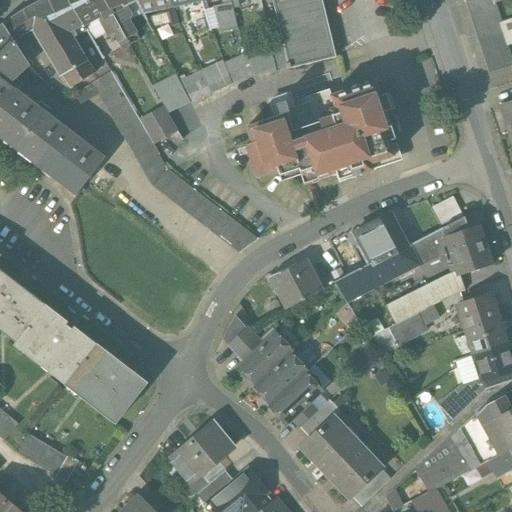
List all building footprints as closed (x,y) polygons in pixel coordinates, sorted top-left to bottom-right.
[(64,75),(87,62),(69,32),(48,0),(47,0),(4,27),(14,42),(15,41),(34,29),(38,36),(63,76),(64,75)] [(48,0),(69,32),(95,19),(97,23),(100,22),(109,39),(115,35),(120,44),(128,40),(105,0),(48,0)] [(127,7),(137,2),(136,0),(105,0),(128,40),(137,35),(130,21),(132,17),(127,7)] [(168,9),(174,7),(171,0),(136,0),(137,2),(143,13),(168,9)] [(230,0),(200,0),(201,1),(205,0),(222,0),(225,10),(221,11),(224,24),(235,21),(232,10),(230,0)] [(230,0),(232,10),(238,8),(236,0),(230,0)] [(289,70),(335,59),(321,0),(273,0),(283,44),(289,70)] [(511,61),(492,0),(475,0),(466,3),(489,75),(511,67),(511,61)] [(204,14),(202,6),(197,7),(187,10),(195,37),(212,31),(204,14)] [(172,27),(179,25),(174,7),(168,9),(172,27)] [(14,42),(4,27),(0,30),(0,79),(8,86),(18,75),(28,65),(14,42)] [(38,36),(34,29),(15,41),(27,59),(35,54),(28,42),(38,36)] [(270,47),(276,73),(289,70),(283,44),(270,47)] [(270,45),(247,55),(253,75),(255,78),(276,73),(270,47),(270,45)] [(247,55),(224,66),(232,85),(253,75),(247,55)] [(95,74),(87,62),(64,75),(71,87),(95,74)] [(223,62),(201,72),(211,95),(232,85),(224,66),(223,62)] [(201,72),(180,82),(191,105),(211,95),(201,72)] [(140,124),(111,73),(75,94),(81,105),(99,95),(154,187),(239,254),(259,240),(167,170),(153,145),(140,124)] [(154,89),(166,110),(168,115),(190,105),(176,78),(154,89)] [(0,137),(18,151),(46,115),(8,86),(0,79),(0,137)] [(337,175),(339,182),(374,171),(371,164),(394,157),(386,130),(391,128),(376,81),(278,112),(280,117),(246,127),(262,176),(278,171),(279,177),(299,171),(304,186),(337,175)] [(511,103),(501,107),(510,137),(511,136),(511,103)] [(166,110),(140,124),(153,145),(177,131),(168,115),(166,110)] [(18,151),(77,195),(104,159),(46,115),(18,151)] [(432,209),(442,230),(464,219),(454,198),(432,209)] [(355,234),(370,265),(372,267),(407,248),(390,216),(355,234)] [(465,218),(464,219),(442,230),(429,237),(438,256),(450,251),(458,276),(459,277),(492,266),(480,226),(470,229),(465,218)] [(429,237),(407,248),(372,267),(370,265),(334,283),(347,303),(439,257),(438,256),(429,237)] [(305,260),(270,279),(287,311),(322,292),(305,260)] [(0,331),(17,344),(46,306),(0,271),(0,331)] [(465,293),(459,277),(458,276),(386,306),(397,326),(413,317),(433,307),(455,296),(465,293)] [(457,307),(466,332),(500,321),(491,295),(457,307)] [(14,347),(65,386),(96,345),(46,306),(17,344),(14,347)] [(433,307),(413,317),(420,330),(439,319),(433,307)] [(240,367),(257,385),(290,355),(293,352),(276,334),(264,346),(236,316),(224,339),(246,362),(240,367)] [(466,332),(474,356),(508,345),(500,321),(466,332)] [(147,384),(96,345),(65,386),(116,425),(147,384)] [(511,370),(511,357),(508,345),(474,356),(482,380),(482,381),(511,370)] [(255,387),(272,405),(305,374),(307,372),(290,355),(257,385),(255,387)] [(322,392),(305,374),(272,405),(270,407),(286,425),(293,419),(310,403),(322,392)] [(485,392),(482,381),(482,380),(459,388),(469,408),(485,392)] [(450,425),(469,408),(459,388),(437,405),(450,425)] [(489,403),(478,413),(484,425),(511,411),(503,396),(489,403)] [(301,428),(311,438),(334,416),(335,418),(341,412),(331,400),(318,412),(301,428)] [(310,403),(293,419),(301,428),(318,412),(310,403)] [(0,438),(4,441),(18,425),(0,408),(0,438)] [(436,490),(487,462),(511,449),(511,410),(511,411),(484,425),(478,413),(446,442),(415,472),(428,493),(436,490)] [(302,446),(327,472),(359,442),(335,418),(334,416),(311,438),(302,446)] [(209,428),(169,460),(189,484),(190,485),(201,476),(229,453),(219,441),(221,438),(222,432),(220,429),(217,426),(212,426),(209,428)] [(67,458),(28,435),(17,454),(66,483),(78,463),(68,457),(67,458)] [(383,469),(359,442),(327,472),(352,498),(353,497),(382,470),(383,469)] [(511,449),(487,462),(493,472),(511,462),(511,449)] [(392,480),(382,470),(353,497),(363,508),(392,480)] [(235,483),(209,504),(211,506),(210,511),(244,511),(264,496),(268,493),(249,471),(235,483)] [(209,504),(235,483),(225,472),(209,485),(197,495),(206,507),(209,504)] [(209,485),(201,476),(190,485),(189,484),(181,490),(190,501),(197,495),(209,485)] [(394,490),(385,499),(392,511),(394,511),(403,507),(394,490)] [(448,511),(436,490),(428,493),(411,503),(416,511),(448,511)] [(0,511),(18,511),(0,496),(0,511)] [(263,511),(272,505),(264,496),(244,511),(263,511)] [(124,511),(154,511),(140,497),(124,511)] [(285,511),(277,501),(272,505),(263,511),(285,511)]
